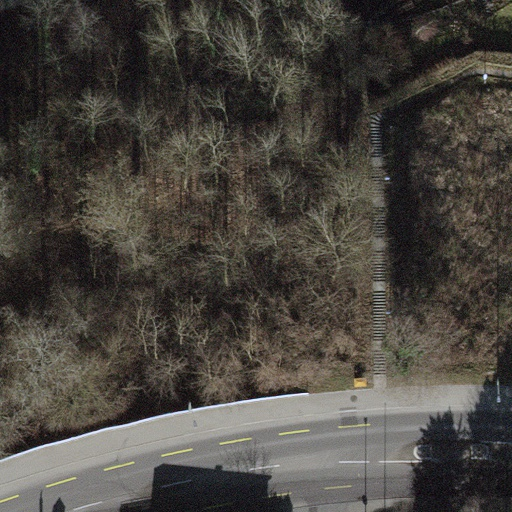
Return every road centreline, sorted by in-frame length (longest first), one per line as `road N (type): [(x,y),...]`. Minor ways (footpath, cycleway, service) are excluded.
road 1 (primary): [(339,455),(138,490),(67,511)]
road 2 (primary): [(511,452),(339,455)]
